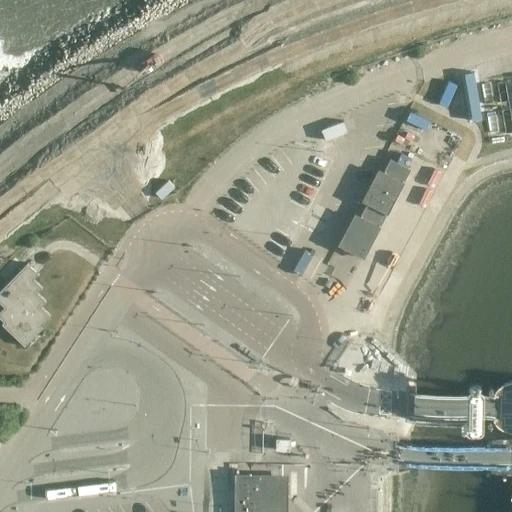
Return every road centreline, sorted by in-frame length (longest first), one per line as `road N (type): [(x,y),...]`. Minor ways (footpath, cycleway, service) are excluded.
road 1 (tertiary): [(0,478),(148,255)]
road 2 (tertiary): [(324,381),(310,327),(285,292),(198,232),(173,227),(148,255)]
road 3 (tertiary): [(148,255),(324,381)]
road 4 (tertiary): [(324,381),(388,399),(496,402)]
